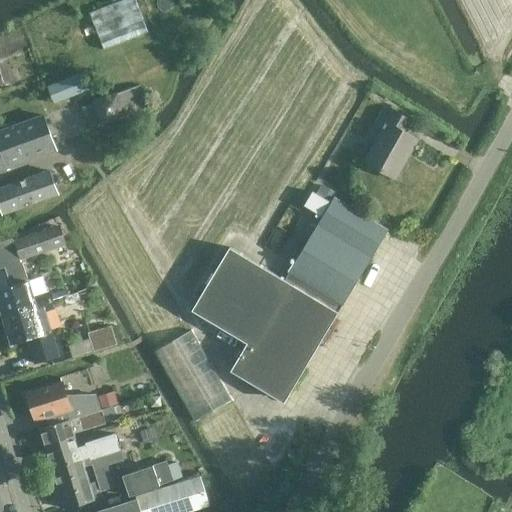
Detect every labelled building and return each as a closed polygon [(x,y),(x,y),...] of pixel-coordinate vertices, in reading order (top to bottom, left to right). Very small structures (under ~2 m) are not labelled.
[(137,0),(114,0),(89,9),(103,47),(149,31),(137,0)] [(85,68),(47,83),(54,101),(92,85),(85,68)] [(101,123),(148,106),(140,84),(117,93),(117,92),(93,100),(101,123)] [(409,152),(417,138),(402,129),(408,118),(389,107),(379,125),(384,127),(365,161),(392,177),(407,151),(409,152)] [(45,115),(0,131),(0,169),(57,149),(45,115)] [(0,208),(2,213),(59,193),(51,171),(0,188),(0,208)] [(322,215),(330,202),(312,191),(304,205),(322,215)] [(228,244),(190,308),(246,341),(234,362),(288,394),(341,305),(388,229),(335,196),(285,279),(228,244)] [(61,226),(55,227),(13,240),(18,257),(66,242),(61,226)] [(0,287),(0,304),(2,313),(51,298),(48,290),(47,290),(43,274),(27,279),(21,261),(4,266),(10,284),(0,287)] [(51,298),(2,313),(12,342),(27,337),(34,360),(58,353),(50,329),(41,331),(36,314),(54,308),(51,298)] [(88,332),(93,351),(116,344),(110,325),(88,332)] [(94,393),(64,395),(60,383),(27,394),(36,419),(69,408),(73,407),(76,415),(100,407),(100,408),(119,402),(116,391),(96,397),(94,393)] [(45,446),(74,436),(74,433),(117,420),(113,405),(101,409),(100,408),(100,407),(76,415),(39,427),(45,446)] [(74,436),(45,446),(51,467),(116,447),(111,431),(76,442),(74,436)] [(116,447),(51,467),(57,484),(86,474),(84,466),(92,463),(95,472),(107,468),(106,465),(120,460),(116,447)] [(167,460),(122,474),(127,491),(172,477),(167,460)] [(57,484),(63,505),(64,508),(93,499),(92,493),(113,487),(107,468),(95,472),(97,480),(89,483),(86,474),(57,484)] [(187,511),(210,505),(201,476),(134,497),(135,498),(91,511),(187,511)]
